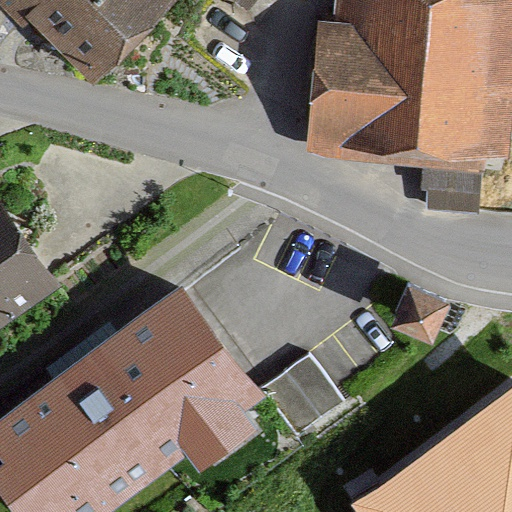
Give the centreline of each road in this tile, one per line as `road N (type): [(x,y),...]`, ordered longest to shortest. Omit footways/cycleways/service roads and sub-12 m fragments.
road 1 (residential): [(0,89),(257,160),(409,231),(511,260)]
road 2 (track): [(303,0),(257,160)]
